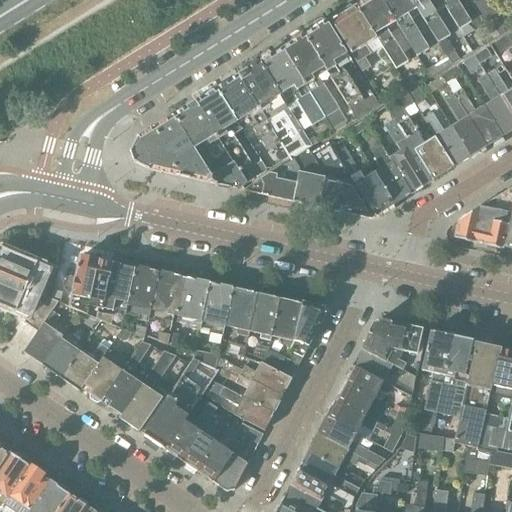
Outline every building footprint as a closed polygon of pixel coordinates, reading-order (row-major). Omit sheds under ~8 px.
[(398,30),(380,0),(365,0),(363,2),(355,7),(376,40),(381,48),(396,71),(408,63),(390,35),(398,30)] [(380,0),(398,30),(416,59),(429,50),(411,22),(419,17),(408,0),(380,0)] [(439,4),(436,0),(408,0),(419,17),(440,52),(448,46),(444,40),(449,37),(431,9),(439,4)] [(436,0),(439,4),(461,38),(469,33),(465,27),(470,24),(455,0),(436,0)] [(468,0),(482,22),(493,39),(505,32),(485,0),(468,0)] [(381,48),(376,40),(355,7),(353,8),(350,9),(345,12),(342,16),(330,23),(361,72),(369,68),(363,59),(381,48)] [(312,31),(303,36),(328,76),(355,119),(378,105),(372,95),(363,101),(345,72),(344,73),(340,68),(350,62),(325,22),(311,30),(312,31)] [(328,76),(303,36),(290,44),(286,46),(281,50),(334,135),(348,126),(323,86),(322,87),(318,82),(328,76)] [(511,43),(508,36),(494,45),(499,52),(511,44),(511,43)] [(452,53),(448,46),(440,52),(444,58),(446,57),(452,53)] [(321,142),(334,135),(281,50),(273,55),(272,55),(260,62),(285,103),(296,96),(299,101),(296,103),(321,142)] [(474,57),(479,66),(491,58),(486,50),(474,57)] [(430,79),(451,65),(446,57),(444,58),(445,59),(425,71),(430,79)] [(481,68),(479,66),(474,57),(463,64),(470,75),(481,68)] [(306,137),(285,103),(260,62),(259,63),(238,76),(288,158),(291,162),(293,160),(309,150),(313,147),(312,146),(306,137)] [(458,104),(486,148),(501,138),(483,108),(475,113),(454,79),(462,74),(458,67),(442,76),(446,84),(453,95),(458,104)] [(511,90),(507,93),(494,72),(486,77),(511,118),(511,90)] [(410,74),(401,79),(409,92),(418,87),(410,74)] [(276,166),(288,158),(238,76),(216,90),(215,90),(241,130),(250,124),(276,166)] [(442,76),(425,87),(430,94),(446,84),(442,76)] [(511,131),(511,118),(486,77),(478,82),(491,103),(483,108),(501,138),(511,131)] [(408,93),(414,103),(426,96),(419,86),(418,87),(409,92),(408,93)] [(232,136),(241,130),(215,90),(195,103),(246,185),(252,181),(244,167),(249,164),(232,136)] [(414,103),(408,93),(387,106),(395,119),(432,180),(454,167),(435,137),(425,143),(409,117),(418,112),(413,104),(414,103)] [(451,126),(470,157),(486,148),(458,104),(453,95),(445,100),(459,122),(451,126)] [(216,186),(227,188),(237,191),(246,185),(195,103),(185,109),(186,109),(173,117),(216,186)] [(470,157),(451,126),(444,131),(433,114),(424,119),(435,137),(454,167),(470,157)] [(216,186),(173,117),(136,139),(130,153),(129,154),(133,164),(133,163),(148,171),(210,185),(216,186)] [(432,180),(395,119),(384,126),(400,151),(392,156),(414,192),(432,180)] [(350,139),(369,127),(365,121),(347,132),(350,139)] [(313,133),(306,137),(312,146),(318,142),(313,133)] [(371,218),(375,217),(354,185),(343,166),(335,154),(329,142),(311,153),(328,179),(321,208),(371,218)] [(395,204),(411,193),(380,143),(372,148),(383,168),(376,172),(395,204)] [(354,185),(375,217),(392,206),(373,174),(363,180),(345,148),(335,154),(343,166),(354,185)] [(300,172),(293,202),(321,208),(328,179),(311,153),(309,150),(293,160),(299,168),(300,171),(300,172)] [(243,191),(293,202),(300,172),(300,171),(299,168),(293,160),(291,162),(281,168),(243,191)] [(253,166),(259,176),(265,172),(265,170),(260,162),(253,166)] [(458,223),(454,225),(453,231),(455,235),(454,238),(503,250),(504,247),(510,219),(511,210),(511,188),(501,196),(477,210),(458,222),(458,223)] [(0,305),(27,317),(48,268),(34,263),(31,260),(27,259),(0,247),(0,305)] [(90,307),(102,310),(111,264),(96,261),(94,258),(86,256),(82,258),(80,257),(76,279),(71,278),(65,280),(64,287),(68,291),(73,293),(70,309),(88,317),(90,307)] [(115,309),(126,312),(135,269),(133,269),(131,265),(125,264),(122,266),(111,264),(102,310),(114,312),(115,309)] [(138,314),(149,317),(159,273),(150,271),(148,268),(141,266),(137,268),(135,267),(135,269),(126,312),(125,314),(138,317),(138,314)] [(159,273),(149,317),(149,319),(162,322),(161,325),(171,327),(182,278),(173,276),(170,273),(164,271),(161,273),(159,273)] [(186,327),(199,330),(200,328),(209,284),(207,284),(205,281),(199,280),(196,282),(185,279),(176,322),(186,325),(186,327)] [(224,327),(233,290),(231,289),(229,287),(223,285),(220,287),(209,284),(200,328),(210,330),(209,333),(223,336),(224,327)] [(248,332),(256,295),(246,293),(244,290),(237,289),(235,290),(233,290),(224,327),(238,330),(237,334),(247,336),(248,332)] [(49,300),(58,303),(60,293),(51,291),(49,300)] [(271,337),(279,300),(269,297),(267,295),(261,294),(258,295),(256,295),(248,332),(261,335),(260,339),(270,341),(271,337)] [(37,333),(38,333),(52,313),(58,303),(49,300),(47,299),(44,306),(39,304),(36,311),(26,326),(37,333)] [(293,344),(302,305),(292,303),(290,300),(284,299),(282,300),(279,300),(271,337),(283,340),(282,344),(292,345),(293,344)] [(319,307),(302,303),(302,305),(293,344),(292,345),(288,352),(298,357),(302,359),(325,315),(322,307),(319,307)] [(42,367),(63,337),(47,326),(49,323),(54,326),(60,318),(52,313),(38,333),(23,354),(42,367)] [(112,316),(96,313),(95,319),(110,325),(112,316)] [(352,367),(401,393),(410,398),(412,399),(422,353),(418,352),(423,330),(381,321),(380,321),(374,324),(360,350),(357,356),(352,367)] [(142,331),(135,329),(133,336),(140,339),(142,331)] [(116,338),(122,342),(126,341),(131,335),(121,330),(116,338)] [(454,337),(431,332),(422,371),(432,374),(424,410),(427,411),(424,423),(423,426),(421,426),(420,431),(430,433),(432,425),(434,425),(436,413),(445,376),(454,337)] [(63,337),(42,367),(60,379),(81,350),(89,338),(81,333),(76,341),(80,344),(78,347),(63,337)] [(158,334),(157,340),(168,345),(169,336),(158,334)] [(173,340),(171,346),(180,350),(183,337),(173,335),(173,340)] [(468,382),(476,343),(465,340),(454,337),(445,376),(436,413),(458,418),(460,418),(468,382)] [(103,341),(100,345),(108,351),(112,345),(109,342),(108,344),(103,341)] [(246,348),(228,342),(225,352),(243,358),(245,353),(246,348)] [(486,415),(490,398),(491,393),(489,393),(499,351),(499,348),(494,346),(493,350),(489,350),(478,343),(476,343),(468,382),(460,418),(458,418),(455,440),(455,443),(479,448),(486,415)] [(122,373),(101,403),(109,409),(109,413),(116,418),(119,416),(120,417),(141,387),(129,378),(135,370),(150,346),(142,344),(128,365),(122,373)] [(81,350),(60,379),(79,392),(81,390),(108,351),(100,345),(94,354),(99,357),(97,361),(81,350)] [(253,356),(265,362),(267,353),(268,348),(256,345),(253,356)] [(489,393),(491,393),(506,396),(505,401),(511,402),(511,353),(511,350),(505,349),(502,352),(499,351),(489,393)] [(108,351),(81,390),(89,396),(89,399),(97,404),(100,403),(101,403),(122,373),(128,365),(115,356),(108,351)] [(218,356),(194,351),(193,355),(192,361),(198,363),(207,367),(214,369),(216,363),(217,358),(218,356)] [(141,387),(120,417),(119,419),(138,433),(161,400),(149,392),(155,383),(156,384),(169,365),(170,366),(175,357),(165,353),(141,387)] [(267,353),(265,362),(272,365),(280,369),(285,360),(267,353)] [(285,360),(280,369),(293,376),(302,359),(298,357),(294,364),(285,360)] [(216,363),(282,397),(290,380),(278,373),(260,364),(256,373),(243,367),(241,371),(217,358),(216,363)] [(189,364),(176,385),(142,435),(165,451),(185,422),(193,410),(190,408),(196,399),(199,400),(212,380),(195,369),(198,363),(192,361),(189,364)] [(242,398),(273,415),(282,397),(216,363),(214,369),(216,374),(235,383),(247,390),(242,398)] [(343,384),(382,404),(387,395),(397,400),(401,393),(352,367),(343,384)] [(334,401),(375,422),(379,415),(377,413),(382,404),(343,384),(334,401)] [(233,416),(252,426),(264,432),(273,415),(242,398),(224,389),(222,393),(228,396),(226,400),(238,407),(233,416)] [(375,422),(334,401),(325,419),(355,435),(360,424),(371,430),(372,427),(382,432),(383,432),(389,436),(382,449),(392,454),(400,436),(390,430),(375,422)] [(395,406),(393,410),(398,413),(406,415),(408,410),(401,408),(395,406)] [(511,450),(511,406),(506,431),(502,448),(511,450)] [(398,413),(390,430),(400,436),(402,432),(406,415),(398,413)] [(185,422),(165,451),(181,462),(212,417),(209,415),(204,421),(201,418),(194,428),(185,422)] [(486,415),(479,448),(496,452),(497,447),(502,448),(506,431),(493,428),(495,417),(486,415)] [(212,417),(181,462),(197,473),(217,444),(208,438),(215,428),(211,425),(215,419),(212,417)] [(355,435),(325,419),(316,436),(357,457),(377,467),(384,460),(350,443),(355,435)] [(217,444),(197,473),(213,484),(244,439),(250,429),(242,424),(232,440),(225,450),(217,444)] [(244,439),(213,484),(225,493),(233,491),(247,465),(240,460),(247,450),(258,432),(250,429),(244,439)] [(357,457),(316,436),(307,453),(337,469),(342,459),(371,474),(377,467),(357,457)] [(415,438),(406,436),(400,447),(413,451),(415,438)] [(443,439),(441,452),(453,454),(454,442),(455,443),(455,440),(443,439)] [(0,468),(9,455),(8,454),(8,455),(2,450),(1,450),(1,446),(0,445),(0,468)] [(464,459),(489,463),(491,451),(467,447),(464,459)] [(488,466),(511,470),(511,455),(491,451),(489,463),(488,466)] [(337,469),(307,453),(299,470),(339,491),(353,499),(358,491),(332,477),(337,469)] [(0,506),(2,508),(4,505),(29,468),(20,462),(20,459),(14,455),(11,455),(9,454),(9,455),(0,468),(0,506)] [(29,467),(29,468),(4,505),(14,511),(28,511),(33,505),(48,483),(42,479),(43,477),(40,475),(37,471),(32,469),(30,467),(29,468),(29,467)] [(339,491),(299,470),(289,487),(319,502),(324,494),(349,506),(352,502),(353,499),(339,491)] [(56,511),(61,505),(68,495),(67,494),(68,491),(61,486),(59,488),(57,487),(49,481),(48,483),(33,505),(28,511),(56,511)] [(375,508),(374,511),(384,511),(386,503),(381,502),(382,495),(390,495),(391,484),(391,483),(378,482),(377,488),(375,508)] [(408,486),(397,485),(396,492),(407,494),(408,486)] [(319,502),(289,487),(281,504),(296,511),(317,511),(315,511),(318,505),(319,502)] [(356,506),(354,511),(374,511),(375,508),(377,488),(373,488),(372,495),(361,494),(356,506)] [(422,511),(423,508),(419,507),(420,500),(423,501),(424,491),(416,490),(416,494),(413,511),(422,511)] [(447,511),(448,508),(445,508),(447,493),(436,491),(432,511),(447,511)] [(413,511),(416,494),(411,494),(409,506),(406,506),(404,511),(413,511)] [(470,511),(481,511),(484,496),(473,494),(470,511)] [(68,495),(61,505),(56,511),(85,511),(88,508),(87,507),(87,504),(81,500),(78,501),(77,500),(69,495),(68,495)]
